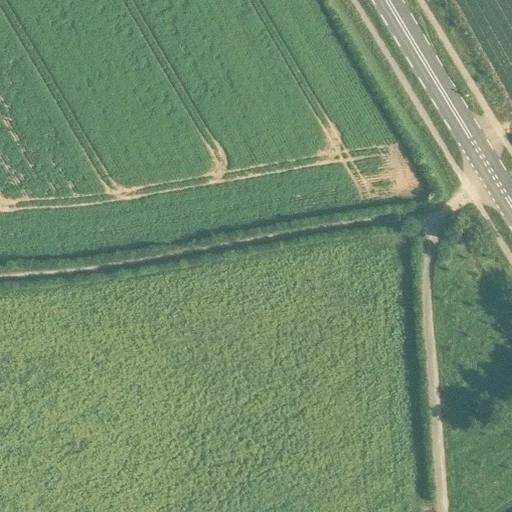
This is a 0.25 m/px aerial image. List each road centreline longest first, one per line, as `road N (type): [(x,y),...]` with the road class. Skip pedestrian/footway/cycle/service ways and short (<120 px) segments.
road 1 (track): [(0,281),(441,215)]
road 2 (unclassified): [(437,511),(425,271),(441,215),(494,179)]
road 3 (secondary): [(494,179),(386,0)]
